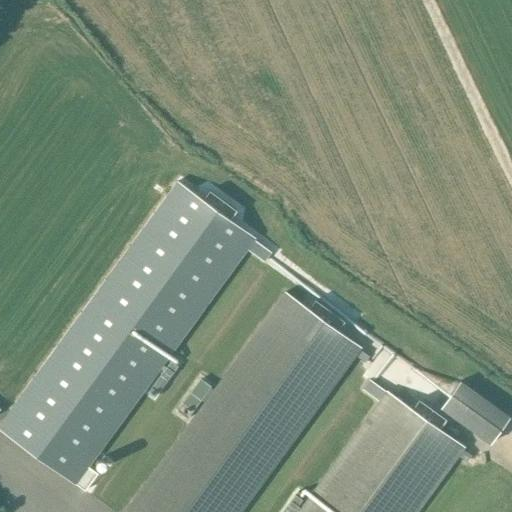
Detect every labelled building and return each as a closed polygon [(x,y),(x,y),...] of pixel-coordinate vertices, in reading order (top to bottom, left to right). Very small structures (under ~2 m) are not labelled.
[(64,86),(0,184),(0,308),(121,122),(64,86)] [(0,423),(0,428),(29,450),(85,491),(97,473),(87,466),(254,237),(177,181),(167,194),(0,423)] [(240,511),(364,344),(286,287),(121,511),(240,511)] [(177,411),(187,419),(211,386),(201,379),(177,411)] [(440,408),(490,443),(509,417),(459,381),(440,408)] [(363,420),(385,390),(374,382),(352,412),(363,420)] [(413,511),(441,475),(462,446),(388,392),(300,511),(413,511)]
